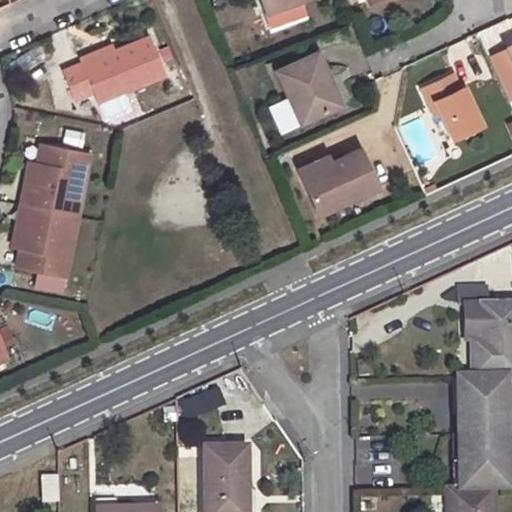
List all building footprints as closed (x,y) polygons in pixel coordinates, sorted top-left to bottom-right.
[(258,0),(264,14),(301,0),(258,0)] [(112,52),(81,65),(64,72),(76,101),(94,93),(98,103),(165,74),(149,35),(112,52)] [(109,46),(78,59),(81,65),(112,52),(109,46)] [(317,52),(277,71),(301,122),(341,103),(317,52)] [(451,74),(420,90),(427,104),(434,102),(439,113),(451,139),(481,125),(463,86),(459,89),(453,75),(451,74)] [(290,102),(272,106),(276,124),(294,120),(290,102)] [(434,102),(427,104),(433,116),(439,113),(434,102)] [(26,172),(20,204),(76,215),(88,152),(40,142),(37,163),(35,174),(26,172)] [(331,164),(302,176),(316,212),(375,186),(358,148),(330,161),(331,164)] [(327,152),(297,165),(302,176),(331,164),(330,161),(327,152)] [(28,161),(26,172),(35,174),(37,163),(28,161)] [(20,204),(13,237),(21,239),(19,249),(16,269),(64,278),(76,215),(20,204)] [(13,237),(12,247),(19,249),(21,239),(13,237)] [(465,341),(472,341),(474,376),(507,376),(511,375),(511,303),(500,304),(499,289),(472,290),(472,305),(464,306),(465,341)] [(474,376),(460,377),(461,402),(459,402),(459,434),(508,433),(507,376),(474,376)] [(508,433),(459,434),(459,453),(454,454),(454,468),(460,468),(461,489),(493,489),(510,488),(508,433)] [(246,448),(203,448),(204,511),(245,511),(245,489),(247,489),(246,448)] [(55,476),(40,477),(40,502),(56,501),(55,476)] [(461,489),(448,490),(448,511),(493,511),(493,489),(461,489)]
